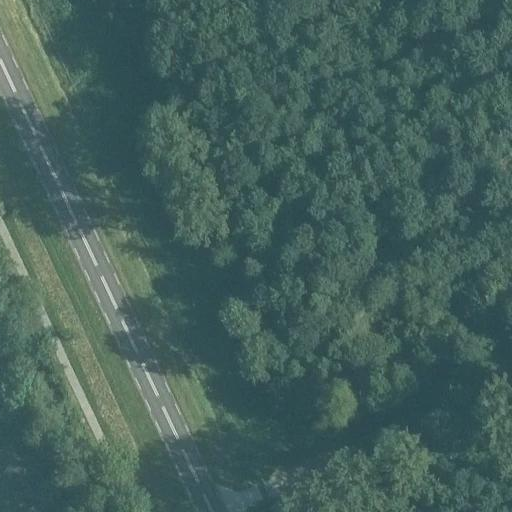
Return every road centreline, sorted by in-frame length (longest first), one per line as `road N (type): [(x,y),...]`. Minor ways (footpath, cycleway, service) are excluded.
road 1 (secondary): [(204,511),(0,79)]
road 2 (track): [(511,361),(407,422),(204,511)]
